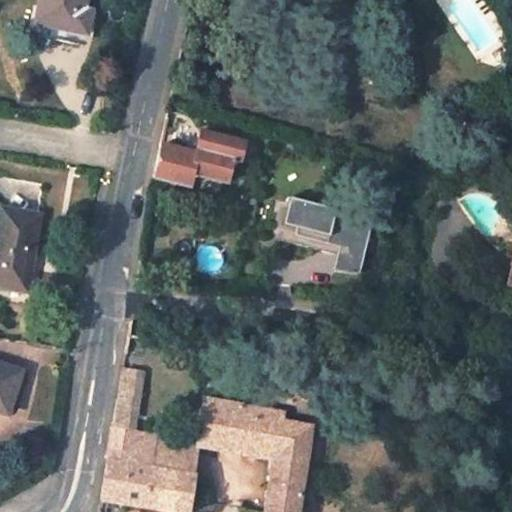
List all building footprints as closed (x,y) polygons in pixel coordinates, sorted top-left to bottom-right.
[(84,0),(37,0),(33,24),(54,28),(52,39),(67,43),(69,34),(85,38),(91,11),(83,10),(84,0)] [(33,24),(31,35),(52,39),(54,28),(33,24)] [(249,130),(233,126),(232,134),(241,136),(242,134),(247,136),(249,130)] [(239,163),(243,144),(202,133),(197,155),(160,146),(154,179),(188,188),(192,175),(226,184),(232,161),(239,163)] [(353,273),(367,218),(285,197),(278,224),(322,235),(321,240),(333,243),(327,267),(353,273)] [(38,215),(0,208),(0,287),(25,291),(38,215)] [(21,372),(0,365),(0,412),(6,415),(21,372)] [(137,396),(142,371),(122,367),(118,393),(137,396)] [(130,431),(137,396),(118,393),(115,410),(112,428),(130,431)] [(225,405),(205,401),(197,443),(196,446),(217,449),(225,405)] [(251,410),(225,405),(217,449),(243,454),(251,410)] [(294,511),(310,428),(282,423),(283,415),(251,410),(243,454),(272,459),(263,511),(294,511)] [(196,446),(197,443),(130,431),(112,428),(99,498),(174,511),(187,511),(194,476),(192,475),(196,446)]
